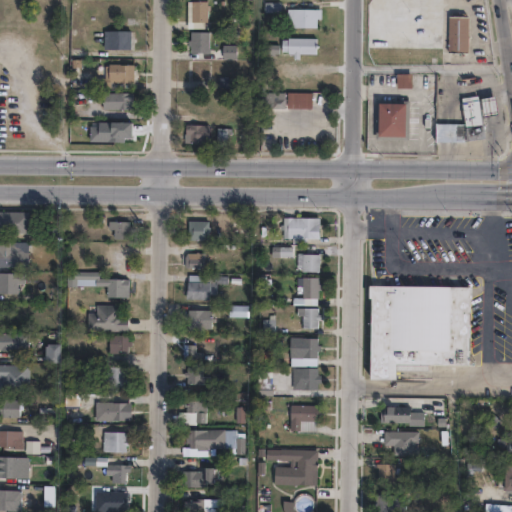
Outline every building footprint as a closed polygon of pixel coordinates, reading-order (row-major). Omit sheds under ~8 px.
[(196,20),(191,20),(191,0),(207,0),(207,19),(196,19),(196,20)] [(280,0),(280,11),(264,11),(264,0),(280,0)] [(316,17),(316,25),(292,25),(292,19),(286,19),(286,7),(320,7),(320,17),(316,17)] [(470,16),(469,53),(449,53),(450,15),(470,16)] [(124,23),(124,28),(127,28),(127,37),(124,37),(124,42),(97,42),(97,23),(124,23)] [(208,30),(208,51),(190,50),(190,44),(188,44),(188,38),(190,38),(190,29),(208,30)] [(132,30),(105,30),(105,49),(132,49),(132,30)] [(314,36),(314,41),(316,41),(316,52),(299,52),(299,56),(293,56),(293,52),(287,52),(287,50),(281,50),(281,37),(287,37),(287,36),(314,36)] [(235,57),(222,57),(222,43),(235,43),(235,57)] [(207,60),(207,72),(209,72),(209,82),(188,81),(188,68),(185,68),(185,63),(188,63),(188,59),(207,60)] [(126,77),(98,77),(98,61),(101,61),(101,60),(126,60),(126,77)] [(135,82),(135,64),(110,64),(110,82),(135,82)] [(398,86),(410,86),(410,74),(398,74),(398,86)] [(125,104),(96,104),(96,88),(125,88),(125,104)] [(283,92),(283,98),(283,107),(271,107),(271,106),(260,106),(260,91),(283,92)] [(499,114),(485,116),(481,98),(496,95),(499,114)] [(437,142),(436,142),(437,124),(466,124),(463,101),(480,98),(486,138),(467,141),(437,142)] [(410,99),(409,140),(376,139),(377,99),(410,99)] [(201,120),(200,138),(178,137),(178,120),(201,120)] [(225,122),(225,130),(221,129),(221,140),(210,139),(210,122),(225,122)] [(0,209),(27,209),(27,230),(0,230),(0,209)] [(317,215),(317,236),(299,235),(299,239),(290,239),(290,236),(281,236),(281,227),(277,227),(278,222),(281,222),(281,215),(317,215)] [(131,223),(131,229),(128,229),(128,235),(112,235),(112,227),(106,227),(106,219),(128,219),(128,223),(131,223)] [(206,240),(186,240),(186,220),(206,220),(206,240)] [(26,264),(0,264),(0,239),(26,239),(26,264)] [(310,251),(317,252),(317,269),(299,269),(299,265),(294,265),(294,250),(300,250),(300,251),(301,246),(310,246),(310,251)] [(202,267),(182,267),(182,255),(184,252),(202,252),(202,267)] [(126,277),(126,295),(105,294),(105,284),(93,283),(93,277),(74,277),(74,285),(73,285),(73,292),(66,292),(66,285),(65,285),(65,268),(74,268),(74,269),(97,269),(96,276),(120,276),(120,277),(126,277)] [(15,291),(0,291),(0,270),(23,270),(23,281),(15,280),(15,291)] [(225,275),(225,282),(214,282),(213,294),(207,293),(207,299),(183,298),(183,288),(184,288),(185,280),(186,280),(186,274),(225,275)] [(316,275),(316,281),(318,281),(318,287),(316,287),(316,296),(300,295),(300,290),(294,290),(294,283),(300,284),(300,283),(294,283),(294,275),(300,275),(300,274),(316,275)] [(469,284),(468,363),(395,362),(395,377),(370,376),(371,295),(369,295),(369,283),(372,283),(469,284)] [(118,303),(118,312),(119,312),(119,315),(126,315),(126,329),(85,329),(85,311),(94,311),(94,302),(118,303)] [(245,314),(226,314),(226,302),(245,302),(245,314)] [(315,305),(315,311),(318,311),(318,318),(315,317),(315,325),(299,325),(299,313),(294,313),(294,305),(315,305)] [(26,325),(0,325),(0,307),(26,307),(26,325)] [(210,309),(210,317),(212,317),(212,321),(209,321),(209,327),(201,327),(201,330),(185,330),(185,318),(182,318),(182,312),(186,312),(186,308),(210,309)] [(25,349),(0,349),(0,332),(25,332),(25,349)] [(128,340),(128,345),(125,345),(125,352),(106,352),(106,333),(124,333),(124,340),(128,340)] [(317,344),(317,350),(314,350),(314,357),(299,357),(299,342),(298,342),(298,337),(315,337),(314,344),(317,344)] [(57,342),(57,361),(44,361),(44,359),(41,359),(41,344),(44,344),(44,342),(57,342)] [(200,351),(200,360),(184,359),(184,343),(193,344),(193,351),(200,351)] [(0,362),(28,362),(27,388),(4,388),(3,376),(0,376),(0,362)] [(123,389),(96,389),(97,378),(102,378),(102,365),(123,365),(123,389)] [(200,366),(199,383),(184,383),(184,376),(182,376),(182,371),(184,371),(184,366),(200,366)] [(315,367),(315,374),(318,374),(318,382),(315,382),(315,389),(290,389),(290,367),(315,367)] [(269,395),(254,395),(254,370),(269,370),(269,395)] [(204,397),(203,422),(193,422),(193,424),(175,423),(175,411),(183,411),(184,396),(204,397)] [(0,398),(16,398),(16,400),(20,400),(20,408),(17,408),(17,415),(0,415),(0,398)] [(124,407),(124,411),(123,411),(123,419),(92,419),(92,401),(123,401),(123,407),(124,407)] [(317,407),(317,417),(313,417),(313,431),(296,431),(296,430),(287,430),(288,404),(314,405),(314,407),(317,407)] [(412,408),(412,413),(426,413),(426,427),(411,427),(411,423),(382,423),(382,408),(412,408)] [(209,427),(209,435),(205,435),(205,455),(179,454),(180,446),(186,446),(186,442),(182,442),(183,433),(186,433),(186,429),(203,429),(203,427),(209,427)] [(0,429),(19,429),(19,445),(0,445),(0,429)] [(125,438),(125,444),(123,444),(123,450),(99,450),(100,430),(123,430),(123,438),(125,438)] [(420,433),(420,444),(417,444),(417,449),(421,449),(420,458),(397,457),(398,447),(385,447),(386,433),(420,433)] [(511,457),(509,458),(508,449),(500,450),(499,440),(511,438),(511,457)] [(315,449),(314,484),(271,483),(271,465),(293,466),(294,460),(263,459),(263,448),(315,449)] [(103,455),(103,463),(122,463),(122,481),(108,481),(108,474),(102,474),(102,464),(81,464),(81,455),(103,455)] [(0,456),(25,456),(25,476),(0,476),(0,456)] [(397,466),(397,469),(401,470),(401,475),(396,475),(396,487),(380,487),(380,469),(378,469),(378,465),(397,466)] [(511,495),(507,495),(507,491),(506,491),(506,481),(501,481),(501,475),(507,475),(507,466),(511,466),(511,495)] [(211,467),(211,468),(218,468),(218,478),(210,478),(210,483),(204,483),(204,486),(181,486),(181,482),(177,482),(177,470),(202,470),(202,467),(211,467)] [(20,493),(19,496),(18,495),(17,509),(0,508),(0,488),(18,489),(17,493),(20,493)] [(403,511),(375,511),(375,496),(405,497),(404,509),(403,509),(403,511)] [(215,511),(181,511),(181,500),(196,500),(196,498),(215,498),(215,511)]
